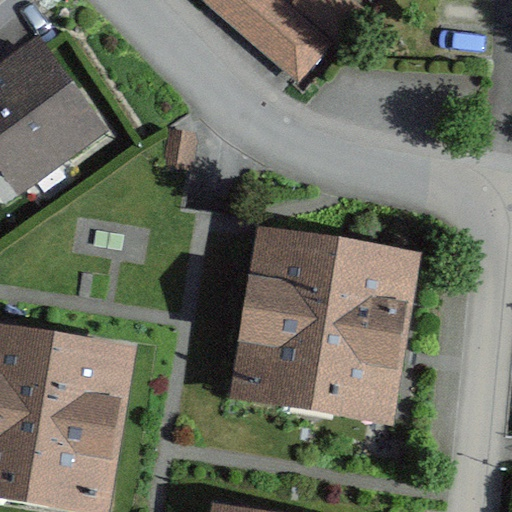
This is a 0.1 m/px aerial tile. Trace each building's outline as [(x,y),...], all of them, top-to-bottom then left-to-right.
[(309,0),(218,0),(214,5),(309,85),(351,35),(309,0)] [(76,42),(0,88),(0,116),(44,188),(132,134),(76,42)] [(256,399),(404,423),(428,273),(280,249),(256,399)] [(144,352),(0,333),(0,492),(124,508),(144,352)] [(247,460),(238,511),(381,511),(387,484),(247,460)]
